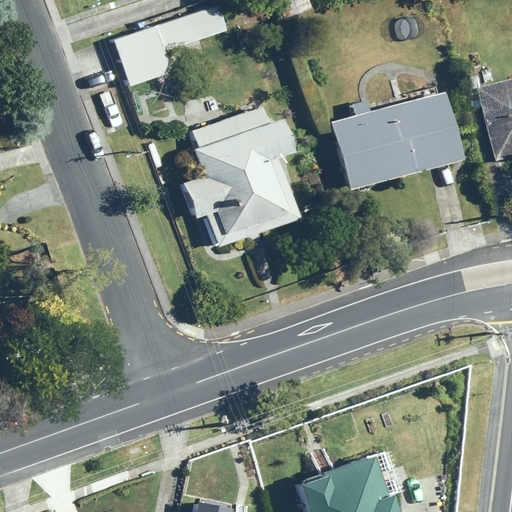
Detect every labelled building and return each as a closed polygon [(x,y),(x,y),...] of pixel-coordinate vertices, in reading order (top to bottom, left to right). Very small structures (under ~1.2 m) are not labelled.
[(309,0),(276,0),(283,17),(311,6),(309,0)] [(484,59),(470,0),(450,0),(443,2),(459,65),(484,59)] [(165,50),(226,30),(218,5),(157,25),(113,40),(129,86),(163,75),(161,68),(170,65),(165,50)] [(511,83),(487,90),(505,162),(511,160),(511,83)] [(356,115),(332,121),(350,189),(464,159),(446,91),(369,111),(366,101),(353,104),(356,115)] [(277,157),(294,151),(282,118),(268,123),(261,106),(188,133),(204,175),(183,183),(196,218),(206,214),(208,221),(204,222),(213,247),(219,245),(220,248),(300,218),(277,157)] [(230,511),(231,511),(198,503),(196,511),(230,511)]
